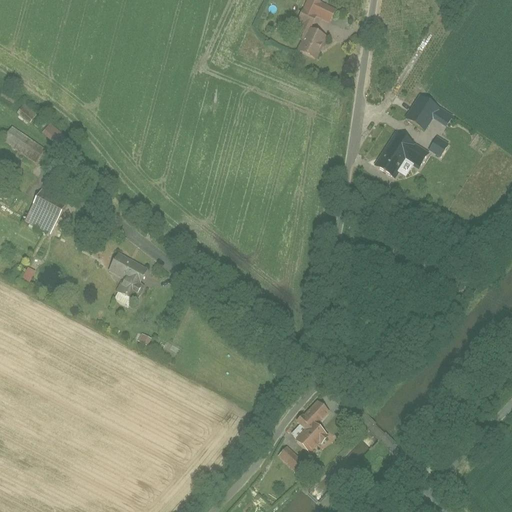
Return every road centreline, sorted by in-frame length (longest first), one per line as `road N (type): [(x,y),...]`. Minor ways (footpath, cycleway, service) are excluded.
road 1 (residential): [(208,511),(310,374),(349,158),(364,132)]
road 2 (unclassified): [(511,342),(403,460)]
road 3 (residential): [(364,132),(448,0)]
road 4 (residential): [(374,0),(364,132)]
road 5 (residential): [(424,487),(511,404)]
